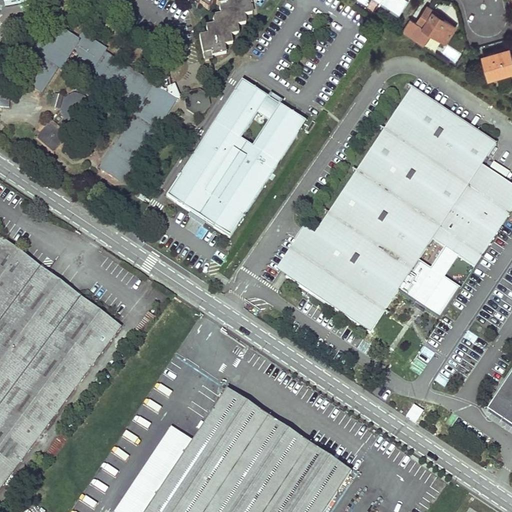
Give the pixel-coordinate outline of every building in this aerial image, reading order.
[(227,4),(226,0),(185,0),(197,7),(199,4),(208,10),(213,2),(218,6),(227,4)] [(226,0),(227,4),(218,6),(220,15),(212,17),(214,25),(206,27),(207,35),(199,37),(204,58),(225,54),(223,46),(232,44),(230,35),(238,34),(237,25),(245,24),(243,16),(252,14),(249,0),(226,0)] [(407,0),(380,0),(380,1),(399,13),(407,0)] [(425,44),(432,33),(422,26),(432,9),(433,7),(428,4),(417,21),(411,17),(403,30),(425,44)] [(458,26),(432,9),(422,26),(432,33),(447,42),(458,26)] [(71,63),(140,109),(139,111),(101,168),(121,181),(176,99),(170,95),(102,49),(104,47),(82,32),(75,42),(52,26),(19,76),(43,93),(73,49),(78,53),(71,63)] [(447,45),(444,53),(456,60),(460,52),(447,45)] [(511,48),(511,45),(483,53),(489,78),(511,71),(511,48)] [(305,122),(241,81),(167,195),(230,237),(305,122)] [(496,145),(411,88),(313,235),(303,228),(275,270),(368,333),(397,290),(422,307),(439,318),(459,288),(443,278),(458,256),(474,266),(511,209),(511,185),(482,165),(488,156),(496,145)] [(57,124),(51,119),(44,128),(36,136),(54,152),(69,135),(67,133),(71,130),(76,134),(80,129),(77,126),(77,122),(81,121),(88,118),(88,101),(76,92),(63,100),(63,111),(63,115),(64,116),(57,124)] [(207,97),(200,92),(191,94),(187,101),(188,109),(189,110),(186,117),(179,118),(174,126),(174,133),(182,138),(189,136),(194,129),(193,121),(192,120),(196,114),(205,113),(209,106),(207,97)] [(0,486),(119,327),(0,237),(0,486)] [(459,294),(468,299),(493,260),(485,254),(459,294)] [(511,369),(486,409),(511,426),(511,369)] [(191,442),(170,427),(114,511),(115,511),(322,511),(349,472),(225,389),(191,442)]
